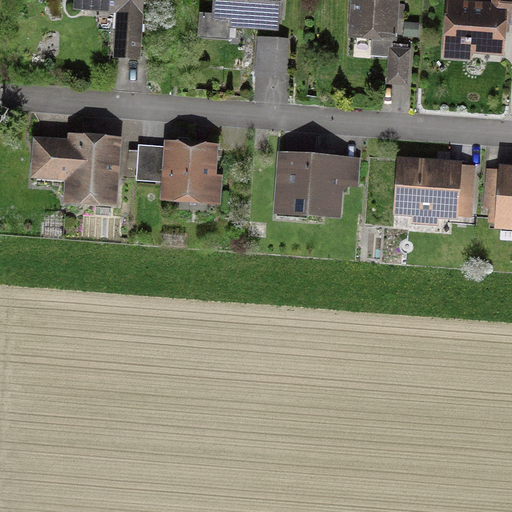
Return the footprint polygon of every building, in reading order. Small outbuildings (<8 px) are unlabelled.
[(137,0),(74,0),(75,8),(137,10),(137,0)] [(270,0),(218,0),(218,20),(270,21),(270,0)] [(392,0),(353,0),(352,37),(371,38),(370,56),(390,56),(391,50),(392,0)] [(501,28),(502,22),(511,22),(511,0),(495,0),(495,15),(455,13),(453,46),(500,49),(501,28)] [(284,44),(264,43),(262,73),(282,74),(284,44)] [(408,51),(391,50),(390,56),(388,81),(406,83),(408,51)] [(111,203),(113,141),(66,140),(66,145),(36,144),(34,180),(66,181),(65,201),(111,203)] [(165,152),(164,198),(208,199),(209,153),(165,152)] [(343,213),(345,166),(281,164),(279,211),(343,213)] [(451,168),(403,167),(402,209),(450,210),(451,168)] [(511,173),(506,173),(501,222),(511,223),(511,173)]
